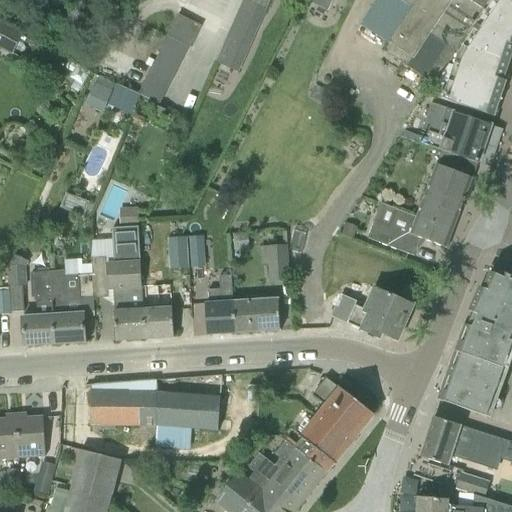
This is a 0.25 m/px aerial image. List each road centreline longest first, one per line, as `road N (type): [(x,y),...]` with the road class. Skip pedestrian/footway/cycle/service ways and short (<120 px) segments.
road 1 (tertiary): [(0,369),(312,349),(350,352),(416,379)]
road 2 (tertiary): [(416,379),(484,227)]
